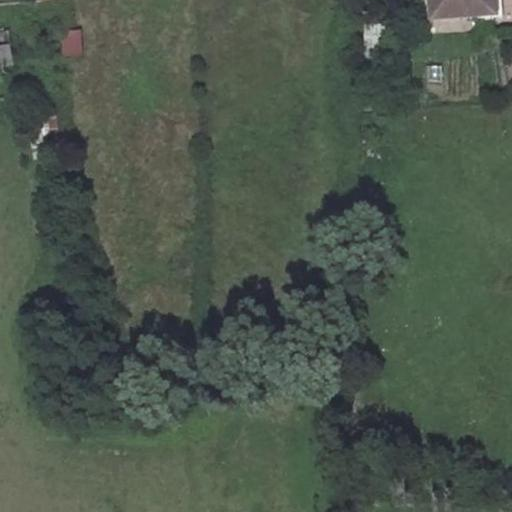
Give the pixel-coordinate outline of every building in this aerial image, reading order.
[(501,0),(436,0),(437,19),(503,15),(501,0)] [(386,27),(371,26),(369,71),(376,72),(376,68),(384,68),(386,27)] [(63,30),(63,55),(84,56),(84,31),(63,30)] [(0,68),(16,65),(10,43),(0,45),(0,68)] [(376,72),(369,71),(368,102),(375,102),(376,72)]
